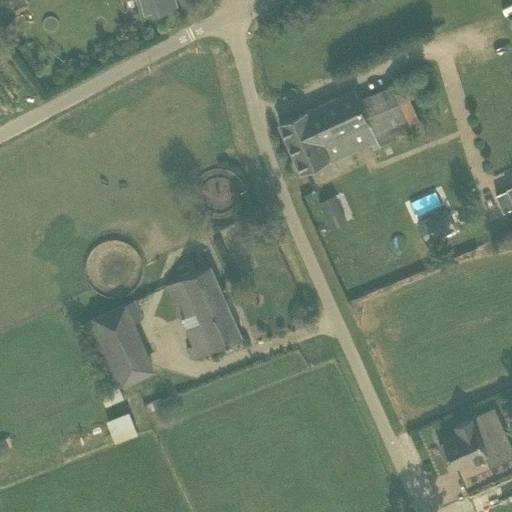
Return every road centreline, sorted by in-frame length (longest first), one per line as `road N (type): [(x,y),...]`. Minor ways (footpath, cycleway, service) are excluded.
road 1 (unclassified): [(422,511),(284,208),(226,17)]
road 2 (unclassified): [(0,136),(226,17)]
